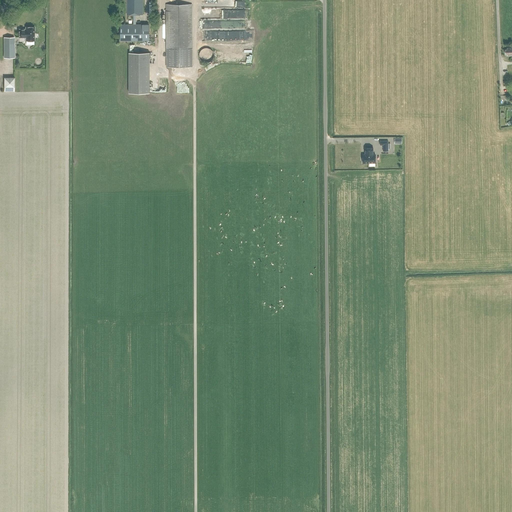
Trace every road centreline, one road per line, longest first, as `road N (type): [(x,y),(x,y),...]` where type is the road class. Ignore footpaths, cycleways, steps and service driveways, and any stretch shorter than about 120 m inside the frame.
road 1 (unclassified): [(328,511),(324,0)]
road 2 (track): [(194,0),(196,511)]
